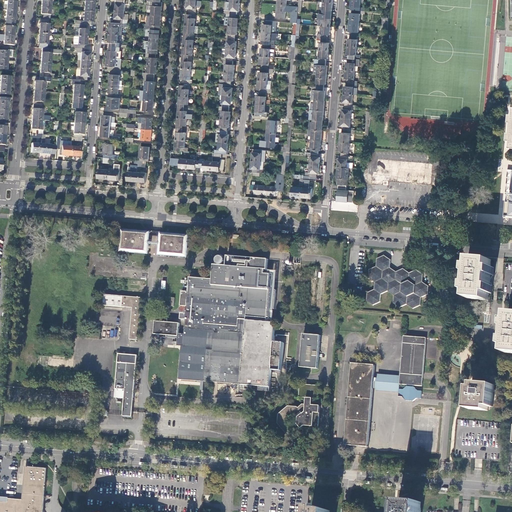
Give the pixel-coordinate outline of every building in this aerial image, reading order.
[(117,2),(116,10),(125,11),(126,0),(119,0),(119,2),(117,2)] [(197,0),(195,0),(188,0),(187,8),(189,8),(189,14),(196,15),(197,0)] [(361,0),(352,0),(352,6),(353,6),(353,9),(360,10),(365,10),(365,9),(360,8),(361,0)] [(6,10),(15,10),(16,1),(7,1),(6,4),(6,10)] [(93,2),(84,1),(83,11),(93,12),(93,2)] [(163,2),(161,2),(150,1),(148,1),(147,8),(153,9),(152,15),(162,16),(163,2)] [(240,3),(232,2),(229,2),(229,5),(231,5),(231,10),(228,10),(228,13),(231,13),(238,14),(238,11),(240,11),(240,3)] [(319,13),(330,14),(330,11),(332,11),(333,3),(324,2),(323,10),(320,9),(319,13)] [(50,5),(41,4),(40,14),(43,14),(49,15),(50,5)] [(286,14),(287,5),(277,4),(276,18),(288,19),(288,15),(286,14)] [(360,10),(353,9),(353,13),(351,13),(350,22),(360,22),(360,13),(360,10)] [(15,10),(6,10),(5,22),(14,23),(15,10)] [(125,11),(116,10),(115,22),(124,23),(125,18),(125,11)] [(93,12),(83,11),(83,21),(75,20),(75,24),(86,25),(92,25),(93,12)] [(237,18),(238,14),(231,13),(231,17),(230,17),(230,25),(239,26),(239,18),(237,18)] [(322,26),(331,26),(332,18),(330,18),(330,14),(319,13),(318,25),(322,26)] [(196,15),(189,14),(187,14),(186,25),(196,25),(196,15)] [(148,15),(148,24),(146,24),(145,28),(152,29),(159,30),(159,26),(161,26),(162,16),(152,15),(148,15)] [(277,21),(266,20),(265,24),(263,24),(263,32),(272,33),(272,25),(276,25),(277,21)] [(14,23),(5,22),(4,34),(13,35),(14,23)] [(122,35),(122,27),(125,27),(125,23),(124,23),(115,22),(113,22),(113,26),(111,25),(110,34),(119,35),(122,35)] [(360,22),(350,22),(350,31),(351,31),(351,34),(358,35),(358,32),(359,32),(360,22)] [(39,23),(38,33),(47,34),(51,34),(51,32),(52,32),(53,31),(54,29),(52,28),(51,27),(51,26),(48,26),(48,24),(47,24),(40,23),(39,23)] [(86,25),(75,24),(73,24),(73,26),(76,26),(75,28),(78,29),(77,36),(86,37),(87,29),(85,29),(86,25)] [(195,36),(196,25),(186,25),(185,36),(195,36)] [(239,26),(230,25),(229,33),(227,33),(226,37),(229,37),(236,38),(236,34),(238,34),(239,26)] [(330,34),(331,26),(322,26),(321,34),(318,33),(317,37),(321,38),(328,38),(328,34),(330,34)] [(158,34),(159,30),(152,29),(152,33),(151,41),(160,42),(160,34),(158,34)] [(272,33),(263,32),(262,40),(264,40),(264,44),(274,45),(275,41),(271,41),(272,33)] [(47,34),(38,33),(38,43),(47,44),(47,34)] [(12,45),(13,35),(4,34),(3,44),(12,45)] [(119,35),(110,34),(109,42),(111,42),(111,46),(120,47),(120,44),(118,44),(118,42),(118,43),(119,35)] [(358,35),(351,34),(351,38),(349,38),(348,46),(357,47),(358,39),(358,35)] [(86,37),(77,36),(77,44),(73,44),(72,44),(71,48),(74,48),(84,49),(84,45),(86,45),(86,37)] [(195,36),(185,36),(184,46),(194,47),(195,36)] [(235,41),(236,38),(229,37),(228,49),(237,50),(237,41),(235,41)] [(320,49),(329,50),(330,42),(328,42),(328,38),(321,38),(317,37),(317,39),(321,40),(321,42),(320,42),(320,49)] [(160,42),(151,41),(150,49),(147,48),(147,53),(157,53),(157,49),(159,50),(160,42)] [(274,45),(264,44),(263,48),(261,47),(261,56),(269,56),(274,57),(275,52),(270,51),(270,48),(276,49),(276,45),(274,45)] [(120,47),(111,46),(111,50),(109,50),(108,57),(117,58),(118,50),(121,51),(121,47),(120,47)] [(194,47),(184,46),(184,57),(193,58),(194,47)] [(357,47),(348,46),(348,54),(350,54),(349,58),(356,59),(356,55),(357,55),(357,47)] [(61,54),(61,49),(41,48),(40,62),(50,63),(51,53),(61,54)] [(83,52),(84,49),(74,48),(74,53),(78,53),(81,54),(80,60),(89,61),(90,52),(83,52)] [(236,57),(237,50),(228,49),(225,49),(224,48),(223,54),(227,54),(227,57),(227,60),(234,60),(234,57),(236,57)] [(315,61),(326,62),(326,58),(328,58),(329,50),(320,49),(319,57),(319,59),(314,59),(314,61),(315,61)] [(157,53),(147,53),(146,57),(149,57),(149,65),(157,66),(158,58),(156,57),(157,53)] [(269,56),(261,56),(260,64),(262,64),(262,68),(273,69),(273,64),(269,64),(269,56)] [(117,58),(108,57),(108,65),(109,66),(109,70),(112,70),(121,71),(121,67),(116,66),(117,58)] [(193,58),(184,57),(183,68),(192,69),(193,58)] [(356,59),(349,58),(349,62),(347,62),(346,70),(355,71),(356,66),(360,66),(360,59),(356,59)] [(89,61),(80,60),(79,68),(88,69),(89,61)] [(234,60),(227,60),(224,60),(224,64),(226,64),(226,72),(235,73),(235,65),(234,64),(234,60)] [(318,74),(327,74),(327,65),(326,65),(326,62),(315,61),(314,63),(315,63),(314,73),(318,74)] [(50,63),(40,62),(39,76),(44,77),(47,77),(47,73),(49,73),(50,63)] [(157,66),(149,65),(148,73),(144,72),(143,76),(145,77),(155,78),(155,73),(157,73),(157,66)] [(88,69),(79,68),(77,68),(76,79),(85,80),(86,80),(86,77),(88,77),(88,69)] [(192,69),(183,68),(182,82),(191,83),(192,83),(193,80),(191,80),(192,69)] [(273,69),(262,68),(261,72),(259,72),(259,79),(268,80),(268,73),(273,73),(273,69)] [(120,84),(121,71),(112,70),(110,83),(120,84)] [(355,71),(346,70),(346,78),(348,78),(347,82),(358,83),(358,81),(354,81),(354,79),(355,79),(355,71)] [(235,73),(226,72),(225,80),(220,79),(220,83),(221,83),(222,84),(232,85),(232,80),(234,80),(235,73)] [(316,86),(324,87),(324,84),(326,84),(327,74),(318,74),(316,86)] [(0,81),(0,84),(9,85),(9,76),(1,75),(0,81)] [(44,77),(39,76),(39,81),(34,80),(34,90),(43,91),(44,81),(44,77)] [(154,81),(155,78),(145,77),(144,80),(147,81),(146,91),(155,92),(156,81),(154,81)] [(85,80),(76,79),(72,79),(71,84),(73,84),(72,94),(82,94),(82,85),(84,85),(85,80)] [(268,80),(259,79),(258,87),(260,88),(260,92),(266,92),(271,93),(272,89),(267,88),(268,80)] [(191,83),(182,82),(180,96),(190,97),(191,83)] [(358,83),(347,82),(347,86),(345,86),(344,94),(353,94),(357,95),(358,89),(354,88),(354,87),(354,84),(358,85),(358,83)] [(120,84),(110,83),(109,97),(119,98),(120,84)] [(232,88),(232,85),(222,84),(221,83),(220,95),(221,95),(224,95),(233,96),(233,88),(232,88)] [(0,94),(8,95),(9,85),(0,84),(0,94)] [(312,99),(325,101),(326,90),(324,90),(324,87),(316,86),(312,86),(311,89),(312,89),(316,90),(315,97),(311,97),(311,99),(312,99)] [(43,91),(34,90),(32,105),(42,105),(43,91)] [(140,100),(145,101),(154,101),(155,92),(146,91),(141,90),(140,100)] [(266,92),(260,92),(259,96),(257,95),(257,103),(266,104),(266,96),(266,92)] [(82,94),(72,94),(71,108),(75,108),(81,109),(82,94)] [(353,94),(344,94),(344,102),(346,102),(345,106),(353,106),(353,94)] [(233,96),(224,95),(221,95),(221,99),(223,99),(223,106),(223,107),(230,107),(230,104),(232,104),(233,96)] [(190,97),(180,96),(180,107),(189,108),(189,104),(190,97)] [(119,98),(109,97),(108,107),(120,108),(121,98),(119,98)] [(314,110),(324,110),(325,101),(312,99),(312,103),(310,103),(310,109),(314,110)] [(154,101),(145,101),(144,111),(154,111),(154,101)] [(266,104),(257,103),(256,111),(258,112),(257,115),(264,116),(264,112),(265,112),(266,104)] [(42,105),(32,105),(31,119),(41,120),(50,121),(50,116),(42,115),(42,105)] [(353,106),(345,106),(345,109),(343,109),(342,117),(352,118),(352,113),(353,106)] [(189,108),(180,107),(179,117),(188,118),(189,108)] [(230,111),(230,107),(223,107),(223,111),(222,119),(231,119),(232,111),(230,111)] [(84,109),(81,109),(75,108),(74,123),(84,123),(85,113),(83,113),(84,109)] [(313,120),(323,120),(324,110),(314,110),(314,116),(310,115),(310,119),(313,120)] [(103,125),(112,126),(112,122),(112,117),(112,116),(103,115),(103,125)] [(143,129),(152,129),(153,119),(140,117),(140,123),(143,123),(143,129)] [(188,118),(179,117),(178,128),(187,129),(189,129),(190,126),(187,126),(188,118)] [(352,118),(342,117),(342,125),(344,126),(343,129),(354,130),(354,128),(351,128),(352,118)] [(41,120),(31,119),(30,129),(40,130),(41,120)] [(231,119),(222,119),(221,126),(222,126),(221,128),(218,127),(218,130),(228,131),(228,127),(230,127),(231,119)] [(266,133),(276,134),(276,124),(279,125),(279,121),(268,120),(266,133)] [(313,130),(322,130),(323,120),(313,120),(313,130)] [(84,123),(74,123),(73,133),(73,137),(81,138),(82,134),(83,134),(84,123)] [(111,136),(112,126),(103,125),(102,136),(111,136)] [(187,129),(178,128),(177,139),(186,140),(187,129)] [(151,141),(152,129),(143,129),(142,140),(151,141)] [(321,140),(322,130),(313,130),(310,129),(309,131),(308,135),(310,136),(312,137),(312,139),(321,140)] [(354,130),(343,129),(343,132),(341,132),(340,142),(350,143),(351,132),(353,132),(354,130)] [(228,131),(218,130),(217,130),(217,132),(218,133),(221,134),(220,142),(229,143),(230,134),(228,134),(228,131)] [(275,144),(276,134),(266,133),(265,147),(277,148),(277,144),(275,144)] [(50,145),(44,144),(45,136),(48,137),(49,135),(41,134),(41,139),(40,144),(40,153),(49,154),(49,153),(55,153),(55,149),(55,146),(50,145)] [(70,155),(71,146),(59,145),(60,136),(56,136),(55,146),(55,149),(59,149),(59,154),(70,155)] [(186,140),(177,139),(176,150),(185,151),(189,151),(189,148),(185,148),(186,140)] [(311,153),(319,154),(319,150),(321,151),(321,140),(312,139),(311,153)] [(229,143),(220,142),(219,150),(216,149),(216,153),(221,153),(228,154),(229,143)] [(350,143),(340,142),(339,152),(342,152),(341,156),(349,156),(350,143)] [(30,152),(40,153),(40,144),(31,143),(30,152)] [(114,155),(115,144),(106,143),(104,157),(111,158),(113,158),(118,158),(120,159),(120,156),(114,155)] [(71,146),(70,155),(81,157),(82,147),(71,146)] [(147,161),(150,161),(151,147),(142,146),(140,160),(147,161)] [(261,150),(255,149),(254,152),(253,152),(252,160),(261,161),(262,153),(261,153),(261,150)] [(310,164),(319,165),(320,157),(319,157),(319,154),(311,153),(310,164)] [(349,156),(341,156),(341,159),(339,159),(338,167),(348,168),(349,168),(354,168),(354,163),(348,163),(349,156)] [(388,181),(429,185),(431,163),(376,158),(374,171),(372,171),(370,188),(387,189),(388,181)] [(180,167),(188,168),(189,159),(181,159),(177,159),(177,165),(181,165),(180,167)] [(189,159),(188,168),(196,169),(196,167),(200,167),(201,161),(197,160),(189,159)] [(139,160),(135,160),(134,172),(129,171),(128,180),(137,181),(139,160)] [(147,161),(140,160),(139,160),(137,181),(146,182),(147,173),(141,172),(142,166),(146,167),(147,161)] [(201,161),(200,167),(205,167),(204,169),(212,170),(213,161),(208,161),(205,160),(205,161),(201,161)] [(213,161),(212,170),(220,171),(220,169),(224,169),(225,160),(221,160),(221,162),(213,161)] [(261,161),(252,160),(251,169),(253,169),(253,172),(260,172),(265,173),(265,170),(261,169),(261,161)] [(316,177),(317,177),(317,174),(319,174),(319,165),(310,164),(309,176),(316,177)] [(348,168),(338,167),(337,178),(338,178),(337,185),(339,185),(347,185),(348,185),(348,179),(349,179),(349,168),(348,168)] [(107,179),(109,179),(110,170),(99,169),(98,178),(103,178),(103,180),(107,180),(107,179)] [(110,170),(109,179),(120,180),(121,170),(120,170),(120,169),(115,169),(115,170),(110,170)] [(285,175),(281,174),(278,174),(278,178),(277,178),(277,187),(266,186),(265,194),(276,195),(276,191),(283,191),(285,175)] [(302,197),(304,176),(293,175),(293,178),(300,179),(299,188),(293,187),(292,197),(302,197)] [(316,177),(309,176),(304,176),(302,197),(312,198),(313,189),(306,188),(307,179),(316,180),(316,177)] [(265,194),(266,186),(255,185),(252,185),(250,185),(249,189),(253,189),(253,191),(254,191),(254,194),(265,194)] [(338,200),(337,201),(353,202),(354,191),(346,190),(347,185),(339,185),(338,200)] [(332,201),(331,210),(357,212),(358,204),(332,201)] [(144,236),(125,235),(124,243),(123,243),(122,249),(144,250),(145,245),(143,245),(144,236)] [(183,253),(184,239),(164,238),(163,246),(162,246),(162,252),(183,253)] [(275,322),(266,322),(267,308),(274,309),(275,290),(268,290),(270,274),(264,274),(264,269),(266,269),(267,259),(214,255),(212,279),(188,277),(188,284),(187,292),(182,291),(181,291),(179,319),(185,320),(184,334),(178,334),(179,323),(154,321),(153,334),(162,335),(162,337),(167,338),(167,335),(178,336),(177,339),(177,346),(183,346),(180,379),(196,381),(195,384),(200,385),(204,385),(204,381),(239,384),(241,384),(240,389),(248,389),(259,390),(269,391),(271,370),(280,370),(282,343),(273,342),(275,322)] [(406,304),(412,308),(419,305),(420,298),(426,295),(427,286),(421,282),(421,273),(415,269),(408,273),(402,268),(395,271),(388,267),(389,259),(383,255),(376,258),(375,266),(369,269),(368,278),(375,282),(374,290),(367,293),(366,300),(373,305),(380,302),(381,294),(387,291),(393,295),(392,303),(399,307),(406,304)] [(483,259),(469,258),(469,266),(468,274),(465,273),(467,276),(468,276),(467,279),(464,283),(467,284),(467,291),(466,298),(486,300),(487,293),(487,285),(490,286),(488,280),(488,278),(489,278),(491,275),(488,275),(489,267),(489,260),(483,259)] [(511,264),(506,264),(502,302),(511,302),(511,264)] [(121,307),(122,297),(103,295),(102,306),(121,307)] [(129,340),(136,340),(136,337),(138,337),(141,298),(122,297),(121,307),(131,308),(129,340)] [(321,335),(303,334),(301,368),(318,369),(321,335)] [(426,339),(404,337),(401,376),(400,385),(401,385),(410,386),(414,386),(422,387),(426,339)] [(123,414),(122,416),(131,417),(132,413),(136,413),(136,412),(136,411),(132,411),(136,355),(118,354),(116,380),(125,381),(124,399),(123,414)] [(352,364),(346,445),(369,447),(374,389),(377,389),(378,379),(375,378),(376,366),(352,364)] [(378,375),(378,379),(377,389),(377,391),(400,393),(400,390),(401,385),(400,385),(401,376),(378,375)] [(125,381),(116,380),(114,398),(124,399),(125,381)] [(469,409),(488,410),(489,406),(492,406),(495,385),(474,383),(474,387),(471,387),(469,409)] [(238,385),(223,384),(222,392),(226,392),(226,391),(229,391),(229,392),(232,392),(232,389),(237,390),(238,385)] [(319,405),(311,405),(312,398),(318,398),(318,386),(299,384),(298,396),(306,397),(305,404),(302,404),(298,407),(297,406),(287,406),(278,414),(277,423),(285,432),(294,433),(301,427),(303,429),(303,434),(304,436),(307,439),(312,435),(312,430),(318,430),(319,405)] [(414,387),(414,386),(410,386),(410,387),(408,387),(405,390),(400,390),(400,393),(400,397),(404,397),(407,401),(414,402),(417,399),(422,399),(422,392),(418,391),(415,388),(414,387)] [(503,461),(506,423),(458,419),(455,457),(479,459),(503,461)] [(94,467),(91,467),(88,505),(169,511),(202,511),(203,505),(205,477),(200,477),(94,467)] [(0,501),(26,503),(29,468),(26,468),(23,500),(16,500),(0,498),(0,501)] [(0,501),(0,511),(44,511),(48,470),(29,468),(26,503),(0,501)] [(240,511),(293,511),(296,484),(243,479),(240,508),(240,511)] [(421,511),(421,502),(399,502),(397,510),(396,511),(421,511)]
